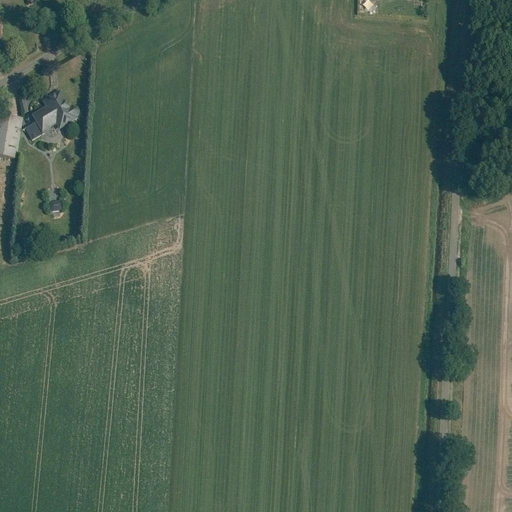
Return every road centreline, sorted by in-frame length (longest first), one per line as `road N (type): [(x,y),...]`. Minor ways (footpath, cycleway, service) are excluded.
road 1 (unclassified): [(430,511),(465,0)]
road 2 (unclassified): [(0,84),(146,0)]
